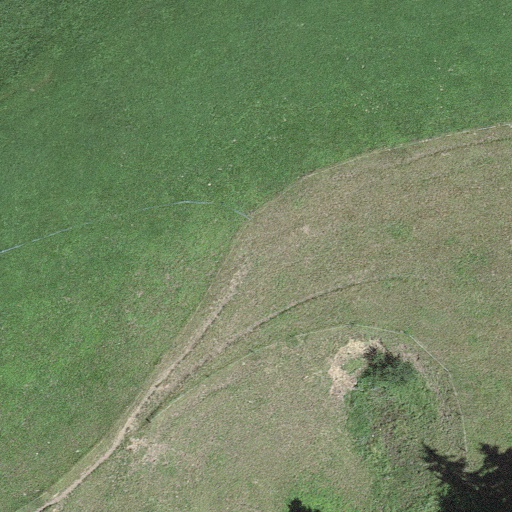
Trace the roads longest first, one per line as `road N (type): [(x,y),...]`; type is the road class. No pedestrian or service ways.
road 1 (track): [(5,102),(173,0)]
road 2 (track): [(94,0),(68,41),(5,102)]
